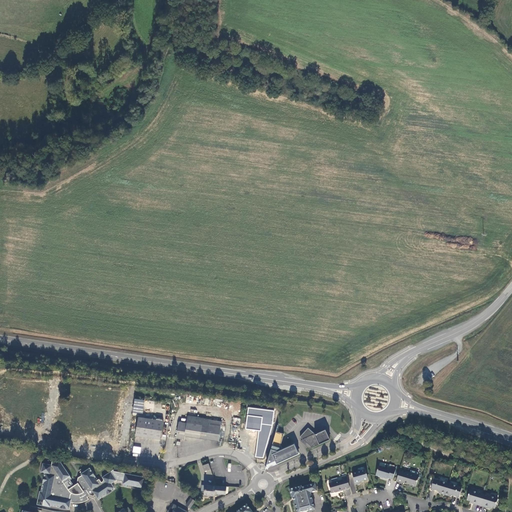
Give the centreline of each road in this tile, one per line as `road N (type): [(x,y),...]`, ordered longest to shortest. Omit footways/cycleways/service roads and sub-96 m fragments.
road 1 (primary): [(304,384),(0,339)]
road 2 (tertiary): [(280,475),(351,448),(382,415)]
